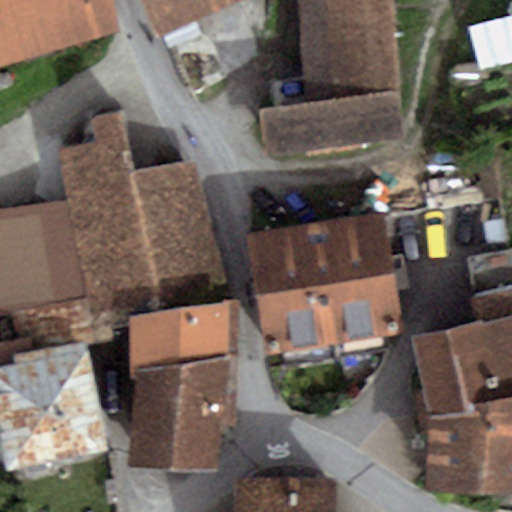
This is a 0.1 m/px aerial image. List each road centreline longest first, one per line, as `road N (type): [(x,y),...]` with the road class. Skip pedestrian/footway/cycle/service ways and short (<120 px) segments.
road 1 (residential): [(260,435),(234,208),(209,153),(163,89),(125,0)]
road 2 (unclassified): [(412,511),(338,464),(260,435)]
